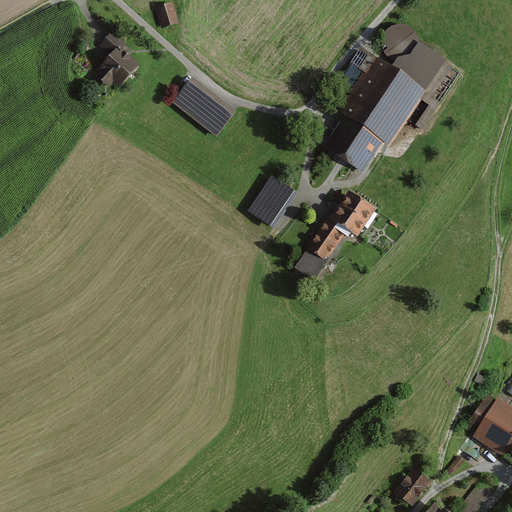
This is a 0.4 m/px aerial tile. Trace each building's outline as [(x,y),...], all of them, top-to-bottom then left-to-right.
[(177,24),(172,4),(156,9),(161,29),(177,24)] [(97,77),(107,85),(111,81),(116,86),(135,66),(119,51),(124,46),(111,35),(102,46),(112,55),(100,69),(103,71),(97,77)] [(398,74),(362,49),(352,63),(364,71),(336,111),(344,116),(334,129),(337,131),(325,147),(337,155),(348,139),(371,156),(382,140),(389,145),(447,61),(420,43),(398,74)] [(233,113),(191,80),(173,104),(215,136),(233,113)] [(294,194),(271,179),(250,211),(273,226),(294,194)] [(373,212),(346,194),(309,247),(326,259),(344,232),(354,239),(373,212)] [(506,453),(511,456),(511,406),(499,397),(497,401),(488,394),(465,428),(474,434),(473,436),(503,457),(506,453)] [(413,505),(429,482),(412,470),(396,493),(413,505)] [(465,511),(473,511),(491,490),(482,482),(461,509),(465,511)]
